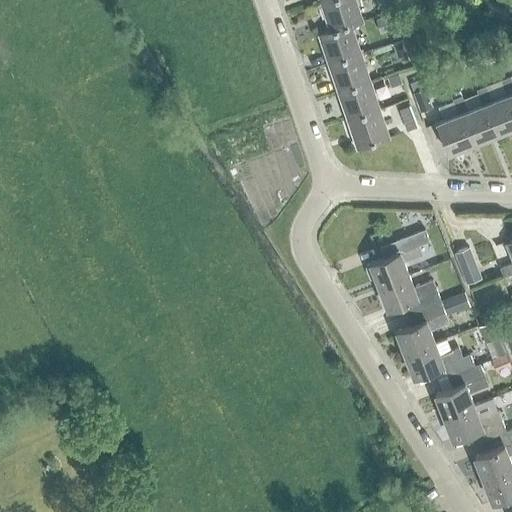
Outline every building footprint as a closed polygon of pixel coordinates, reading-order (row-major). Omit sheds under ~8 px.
[(175,0),(184,24),(225,9),(222,0),(175,0)] [(329,32),(350,25),(362,22),(354,0),(330,0),(319,4),(329,32)] [(397,13),(385,17),(389,30),(401,26),(397,13)] [(318,36),(327,64),(359,52),(350,25),(329,32),(318,36)] [(250,68),(239,36),(198,51),(209,83),(250,68)] [(401,41),(393,44),(396,55),(404,52),(401,41)] [(181,53),(179,45),(167,49),(170,57),(181,53)] [(327,64),(337,94),(369,83),(359,52),(327,64)] [(478,58),(468,62),(471,69),(480,66),(478,58)] [(398,73),(387,78),(390,87),(401,83),(398,73)] [(492,100),(485,103),(497,135),(511,129),(511,95),(511,93),(511,92),(511,78),(511,77),(501,81),(507,94),(492,100)] [(337,94),(347,122),(379,111),(369,83),(337,94)] [(481,105),(467,110),(461,113),(473,145),(497,135),(485,103),(492,100),(486,86),(476,91),(481,105)] [(425,89),(413,93),(420,112),(432,107),(425,89)] [(276,127),(264,95),(223,109),(234,142),(276,127)] [(449,154),(472,145),(473,145),(461,113),(467,110),(461,96),(452,100),(457,114),(437,122),(449,154)] [(408,102),(388,109),(391,118),(401,114),(403,118),(413,114),(408,102)] [(207,111),(204,104),(193,108),(195,115),(207,111)] [(379,111),(347,122),(356,149),(388,138),(379,111)] [(409,133),(402,135),(406,146),(414,143),(412,139),(411,139),(409,133)] [(511,217),(498,219),(504,237),(511,234),(511,217)] [(377,281),(379,286),(408,275),(404,263),(423,255),(420,247),(430,243),(425,231),(395,242),(399,252),(367,265),(366,268),(371,280),(374,282),(377,281)] [(504,277),(511,274),(511,241),(506,244),(511,259),(511,264),(500,269),(504,277)] [(466,284),(481,278),(469,247),(454,253),(466,284)] [(403,303),(407,314),(441,301),(433,280),(413,288),(408,275),(379,286),(388,309),(403,303)] [(397,331),(405,354),(434,343),(430,330),(449,323),(446,315),(470,306),(464,292),(441,302),(441,301),(407,314),(412,325),(397,331)] [(490,323),(479,327),(486,343),(491,340),(496,338),(490,323)] [(511,327),(503,331),(506,339),(511,337),(511,327)] [(444,366),(448,377),(475,367),(470,355),(462,357),(459,348),(450,351),(446,338),(434,343),(405,354),(413,377),(444,366)] [(496,338),(491,340),(498,357),(504,354),(497,338),(496,338)] [(506,355),(492,361),(496,373),(511,367),(506,355)] [(435,394),(444,417),(473,405),(469,393),(487,387),(480,366),(475,368),(475,367),(448,377),(452,388),(435,394)] [(471,433),(475,444),(511,429),(505,432),(498,411),(478,418),(473,405),(444,417),(453,439),(471,433)] [(477,465),(482,480),(511,468),(511,467),(508,456),(511,454),(511,429),(475,444),(500,435),(504,445),(473,456),(477,465)] [(511,494),(511,468),(482,480),(491,502),(511,494)]
